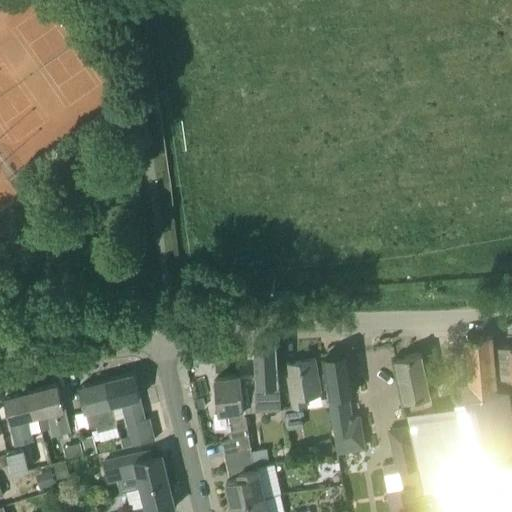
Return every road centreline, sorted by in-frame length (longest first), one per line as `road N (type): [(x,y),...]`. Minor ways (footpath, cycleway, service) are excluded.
road 1 (residential): [(168,338),(511,316)]
road 2 (residential): [(202,511),(166,363),(168,338)]
road 3 (residential): [(0,359),(168,338)]
